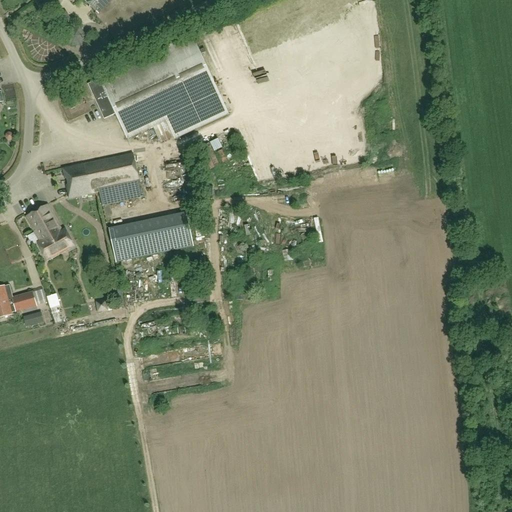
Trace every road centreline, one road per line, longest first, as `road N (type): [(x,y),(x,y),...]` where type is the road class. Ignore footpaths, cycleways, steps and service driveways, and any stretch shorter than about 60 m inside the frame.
road 1 (track): [(214,282),(212,295),(133,311),(129,319),(155,511)]
road 2 (unclassified): [(26,84),(217,0)]
